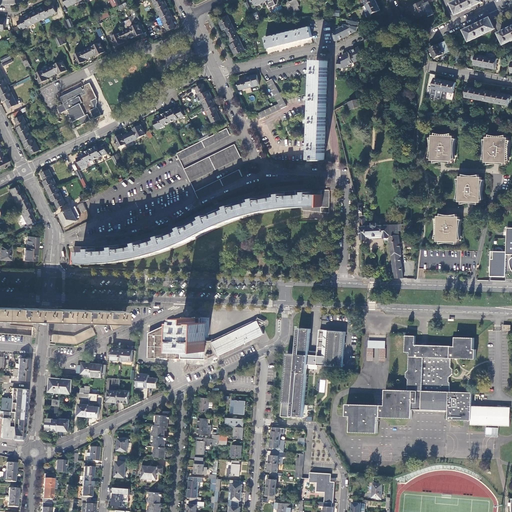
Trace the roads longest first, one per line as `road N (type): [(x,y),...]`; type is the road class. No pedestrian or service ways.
road 1 (secondary): [(286,283),(50,274)]
road 2 (secondary): [(285,304),(511,311)]
road 3 (residential): [(211,67),(160,104),(24,169)]
road 4 (residential): [(399,18),(333,49),(215,74)]
road 5 (residential): [(215,74),(261,173),(329,171)]
road 6 (secondary): [(511,290),(343,285)]
road 7 (residential): [(41,364),(190,301)]
road 8 (residential): [(195,30),(46,93)]
road 9 (secondary): [(46,297),(190,301)]
road 10 (residential): [(343,285),(349,194),(329,171)]
road 11 (residential): [(176,392),(183,406),(175,511)]
